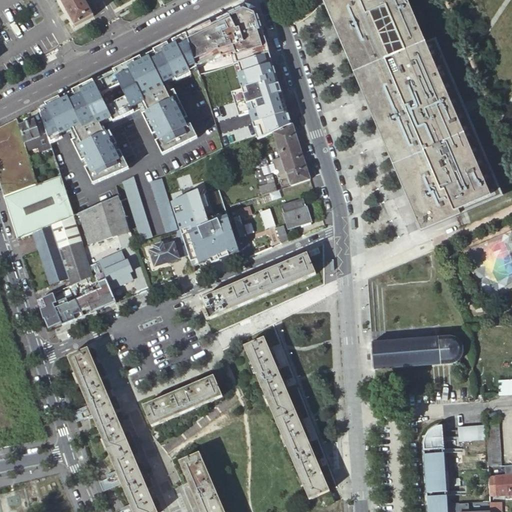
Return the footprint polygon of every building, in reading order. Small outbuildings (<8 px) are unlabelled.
[(93,16),(83,0),(60,0),(75,26),(93,16)] [(431,0),(326,0),(422,229),(433,224),(511,192),(510,186),(489,135),(460,69),(431,0)] [(244,6),(186,35),(198,69),(200,75),(270,53),(268,49),(257,12),(244,6)] [(85,170),(93,185),(129,168),(121,152),(117,154),(114,147),(117,145),(110,130),(107,125),(140,108),(143,114),(150,129),(154,127),(157,133),(153,135),(163,154),(197,137),(188,118),(184,119),(181,113),(185,112),(174,90),(171,92),(166,82),(175,78),(176,80),(191,73),(189,70),(197,67),(186,35),(172,42),(174,45),(149,58),(148,56),(65,98),(64,96),(55,100),(52,102),(54,105),(40,113),(42,118),(43,123),(50,145),(59,141),(62,139),(61,137),(71,132),(75,141),(72,143),(82,163),(85,161),(89,168),(85,170)] [(174,45),(172,42),(162,47),(148,54),(64,96),(65,98),(148,56),(149,58),(174,45)] [(270,53),(252,59),(258,80),(255,81),(254,83),(255,88),(257,88),(260,87),(264,97),(282,92),(270,53)] [(171,92),(174,90),(170,83),(176,80),(175,78),(166,82),(171,92)] [(54,105),(52,102),(39,108),(40,113),(54,105)] [(249,137),(290,118),(286,106),(281,108),(280,107),(254,119),(249,109),(233,115),(239,130),(240,132),(246,129),(249,137)] [(107,125),(110,130),(143,114),(140,108),(107,125)] [(226,135),(239,130),(233,115),(220,121),(226,135)] [(0,185),(3,196),(37,184),(24,143),(19,126),(17,119),(0,127),(0,185)] [(25,123),(19,126),(24,143),(30,141),(31,146),(42,143),(44,150),(51,148),(50,145),(43,123),(36,126),(34,120),(25,123)] [(311,180),(293,124),(274,133),(282,157),(275,160),(280,175),(287,173),(291,186),(311,180)] [(61,137),(62,139),(68,136),(72,143),(75,141),(71,132),(61,137)] [(212,163),(215,171),(224,169),(221,160),(212,163)] [(163,177),(170,197),(179,194),(176,187),(180,186),(175,171),(163,177)] [(37,184),(3,196),(18,240),(33,233),(72,217),(74,216),(60,176),(37,184)] [(275,191),(276,190),(274,183),(260,187),(263,194),(275,191)] [(160,184),(150,188),(152,195),(156,193),(159,201),(165,199),(160,184)] [(184,192),(190,210),(215,202),(209,184),(184,192)] [(120,201),(118,197),(79,214),(89,244),(130,231),(120,201)] [(130,197),(120,201),(130,231),(134,244),(142,242),(138,228),(140,228),(130,197)] [(311,221),(303,198),(281,205),(289,228),(300,225),(311,221)] [(276,226),(270,208),(252,213),(259,232),(276,226)] [(73,277),(75,284),(76,283),(81,281),(93,275),(90,266),(82,240),(79,240),(72,217),(33,233),(51,285),(73,277)] [(240,217),(229,221),(234,236),(236,241),(240,252),(242,260),(251,256),(244,236),(247,236),(240,217)] [(281,243),(290,240),(285,227),(277,229),(281,243)] [(236,241),(234,236),(219,242),(221,247),(236,241)] [(155,267),(188,255),(184,241),(163,248),(162,244),(154,247),(155,250),(150,252),(155,267)] [(221,247),(225,257),(240,252),(236,241),(221,247)] [(191,262),(194,271),(215,262),(211,254),(191,262)] [(203,313),(206,320),(210,319),(210,320),(316,275),(308,254),(202,299),(207,311),(203,313)] [(108,268),(102,270),(110,288),(132,277),(124,260),(115,264),(112,258),(105,261),(108,268)] [(99,263),(90,266),(93,275),(81,281),(84,287),(89,297),(110,288),(102,270),(99,263)] [(82,315),(75,299),(67,302),(65,298),(55,302),(52,293),(36,300),(48,329),(82,315)] [(511,326),(502,327),(503,338),(510,337),(510,339),(511,338),(511,326)] [(467,329),(471,343),(481,342),(480,329),(475,330),(475,328),(467,329)] [(372,344),(374,370),(432,365),(432,367),(450,366),(454,365),(457,364),(459,362),(461,360),(462,358),(463,355),(463,353),(464,350),(463,348),(462,345),(461,343),(459,341),(456,339),(454,337),(451,337),(447,337),(438,337),(438,340),(372,344)] [(244,347),(309,500),(330,491),(285,385),(265,338),(244,347)] [(68,358),(133,511),(157,511),(89,349),(68,358)] [(143,407),(152,428),(223,397),(214,377),(143,407)] [(511,381),(483,383),(484,396),(511,394),(511,381)] [(486,422),(489,467),(501,466),(499,421),(486,422)] [(457,441),(484,441),(484,426),(457,426),(457,441)] [(424,451),(444,450),(443,430),(441,430),(438,431),(436,431),(434,432),(432,434),(430,435),(428,437),(427,439),(426,441),(424,445),(424,447),(424,451)] [(180,462),(200,511),(224,511),(200,453),(180,462)] [(444,454),(424,455),(426,494),(447,492),(444,454)] [(498,496),(511,494),(511,475),(491,477),(492,495),(498,494),(498,496)] [(331,493),(320,498),(325,508),(335,504),(331,493)] [(447,511),(447,497),(427,498),(427,511),(447,511)] [(450,504),(450,511),(458,511),(458,503),(450,504)]
